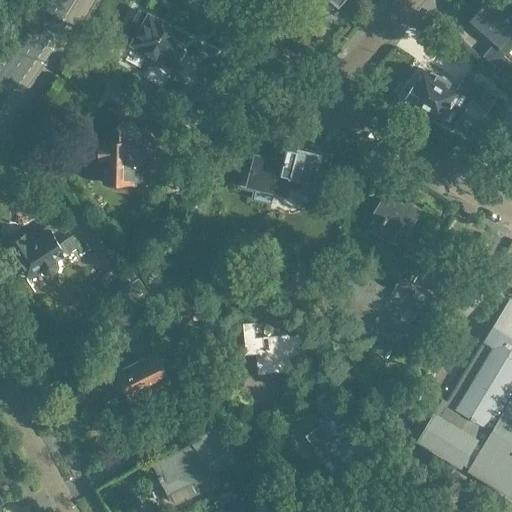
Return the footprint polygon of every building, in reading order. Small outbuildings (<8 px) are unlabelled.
[(345,0),(324,0),(336,11),(345,0)] [(511,9),(501,0),(488,0),(472,18),(498,43),(485,56),(508,77),(511,72),(511,62),(504,55),(511,45),(511,9)] [(188,38),(150,16),(148,17),(140,12),(125,38),(134,43),(134,44),(172,66),(188,38)] [(488,89),(466,76),(456,93),(447,87),(450,83),(436,73),(433,78),(424,73),(418,83),(410,85),(406,91),(408,98),(406,101),(418,109),(420,107),(453,127),(472,97),(480,102),(478,106),(489,113),(499,97),(488,90),(488,89)] [(113,131),(113,140),(105,140),(105,141),(98,141),(98,159),(104,159),(104,179),(134,180),(134,166),(136,166),(136,163),(146,153),(142,149),(150,142),(154,146),(163,137),(149,123),(140,131),(130,121),(126,125),(121,121),(112,130),(113,131)] [(219,155),(216,132),(194,136),(197,159),(219,155)] [(247,154),(243,170),(251,172),(248,185),(256,186),(252,202),(270,206),(273,191),(285,193),(287,184),(300,187),(302,179),(311,181),(312,177),(326,180),(332,155),(305,148),(304,151),(291,148),(290,152),(279,149),(276,161),(247,154)] [(404,223),(411,227),(422,209),(402,196),(407,187),(393,179),(372,215),(374,217),(367,229),(384,239),(391,243),(404,223)] [(48,275),(50,275),(52,275),(53,274),(54,273),(56,271),(57,270),(58,268),(58,265),(58,264),(58,261),(56,259),(79,245),(72,235),(58,244),(46,226),(28,238),(21,237),(11,243),(10,249),(28,278),(39,271),(40,272),(42,273),(44,275),(48,275)] [(455,314),(466,296),(421,269),(411,285),(400,278),(391,292),(359,273),(339,306),(397,341),(426,296),(455,314)] [(150,297),(137,278),(114,293),(119,300),(108,307),(116,320),(150,297)] [(511,301),(509,300),(486,339),(485,339),(481,345),(483,347),(471,367),(469,365),(463,376),(465,377),(453,397),(451,395),(447,402),(442,399),(418,439),(460,464),(461,462),(473,469),(473,471),(511,493),(511,494),(511,301)] [(301,333),(287,334),(286,319),(242,323),(244,353),(256,352),(257,372),(304,369),(301,333)] [(179,380),(155,337),(140,345),(131,350),(133,355),(135,359),(114,370),(121,381),(115,386),(112,388),(114,391),(116,397),(115,398),(114,398),(118,408),(121,414),(124,413),(125,413),(125,414),(135,409),(138,415),(141,419),(144,417),(172,402),(163,386),(172,383),(179,380)] [(305,435),(315,449),(331,472),(369,447),(335,398),(327,403),(334,414),(305,435)] [(192,442),(151,463),(158,475),(157,476),(161,484),(162,483),(168,495),(170,493),(174,501),(194,491),(191,484),(215,471),(216,473),(237,457),(212,426),(192,441),(192,442)] [(247,511),(242,502),(222,511),(247,511)]
